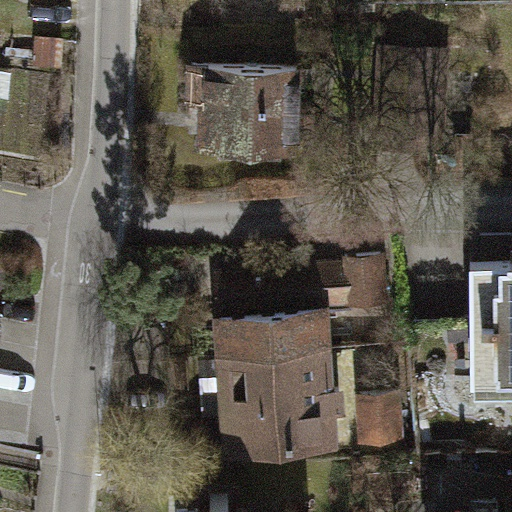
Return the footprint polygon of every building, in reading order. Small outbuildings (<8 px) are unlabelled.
[(328,0),(209,0),(209,8),(329,9),(328,0)] [(511,33),(422,29),(418,111),(511,115),(511,33)] [(308,57),(200,59),(202,149),(309,147),(308,57)] [(511,255),(483,256),(486,392),(511,391),(511,255)] [(388,256),(221,273),(229,357),(339,346),(334,297),(391,291),(388,256)] [(0,270),(0,391),(3,392),(23,274),(0,270)] [(339,346),(229,357),(237,438),(347,428),(339,346)] [(412,436),(409,388),(365,390),(367,438),(412,436)] [(0,511),(5,511),(10,495),(0,492),(0,511)]
